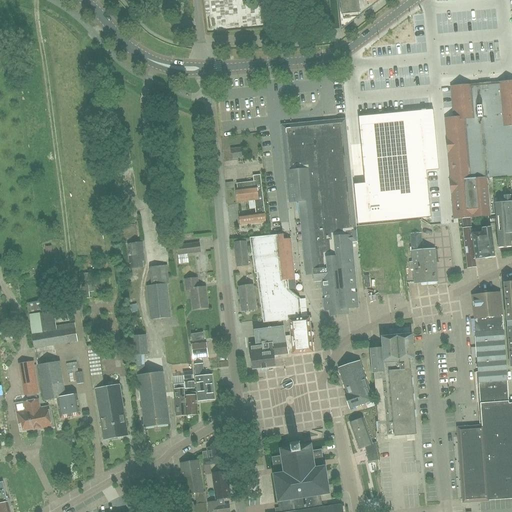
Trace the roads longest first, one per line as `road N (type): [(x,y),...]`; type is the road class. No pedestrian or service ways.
road 1 (residential): [(226,419),(237,401),(207,96)]
road 2 (residential): [(511,266),(455,294),(461,393),(434,406),(446,511)]
road 3 (track): [(71,275),(36,0)]
road 4 (track): [(92,33),(83,50),(112,285)]
road 5 (secondary): [(412,0),(333,56),(203,69)]
road 6 (residential): [(207,96),(129,69),(51,0)]
road 7 (secondary): [(203,69),(134,52),(81,0)]
